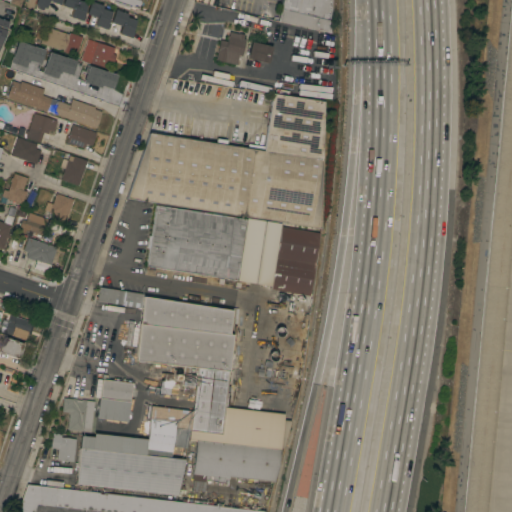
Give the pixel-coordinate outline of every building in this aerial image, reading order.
[(60,0),(59,4),(48,0),(45,8),(43,7),(42,10),(37,8),(38,6),(34,4),(35,0),(60,0)] [(83,14),(85,15),(83,20),(81,19),(81,20),(70,17),(73,9),(61,5),(62,0),(79,0),(87,3),(83,14)] [(139,0),(136,9),(133,8),(132,9),(107,1),(107,0),(139,0)] [(331,0),(331,9),(328,20),(330,33),(278,20),(282,2),(279,1),(279,0),(331,0)] [(107,22),(110,23),(108,29),(105,28),(105,29),(94,25),(97,17),(86,14),(90,1),(103,5),(102,8),(111,11),(107,22)] [(132,31),(134,32),(132,37),(130,37),(119,34),(121,26),(110,22),(115,9),(127,13),(126,16),(136,20),(132,31)] [(0,17),(9,21),(6,28),(8,29),(6,35),(4,34),(0,46),(0,17)] [(45,26),(68,34),(68,32),(81,37),(77,51),(78,51),(77,54),(76,54),(75,56),(61,51),(61,50),(39,43),(45,26)] [(241,55),(238,55),(236,65),(215,60),(220,39),(226,41),(229,31),(238,33),(243,34),(242,38),(245,39),(241,55)] [(87,38),(114,48),(112,53),(115,55),(110,70),(80,59),(87,38)] [(36,73),(44,50),(17,41),(9,64),(36,73)] [(268,63),(246,58),(250,41),(272,46),(268,63)] [(77,75),(80,60),(46,54),(42,75),(57,78),(58,72),(77,75)] [(112,90),(116,74),(86,66),(82,83),(112,90)] [(48,112),(5,97),(11,80),(19,83),(20,81),(43,89),(41,94),(53,98),(48,112)] [(320,228),(125,198),(148,132),(215,143),(216,138),(226,140),(226,145),(247,148),(248,143),(263,145),(271,93),(323,101),(320,228)] [(94,107),(93,108),(101,111),(95,128),(53,113),(57,100),(69,104),(71,98),(94,107)] [(56,120),(53,131),(48,129),(47,133),(43,132),(39,142),(25,138),(33,113),(56,120)] [(79,126),(85,128),(95,132),(91,145),(85,143),(83,148),(66,142),(72,124),(79,126)] [(10,155),(17,137),(36,144),(34,148),(40,150),(35,163),(10,155)] [(78,185),(60,179),(64,168),(59,166),(62,158),(67,160),(69,155),(73,156),(73,155),(86,160),(78,185)] [(0,196),(3,189),(7,190),(10,181),(9,181),(10,178),(11,178),(13,173),(26,177),(22,190),(26,191),(21,204),(0,196)] [(64,224),(46,217),(48,212),(44,210),(47,202),(51,204),(55,192),(73,199),(64,224)] [(309,295),(268,289),(269,286),(145,266),(155,204),(245,219),(246,218),(280,223),(280,226),(319,233),(309,295)] [(0,212),(5,214),(7,205),(14,208),(11,216),(13,216),(8,232),(9,233),(8,238),(6,237),(2,249),(0,248),(0,212)] [(45,226),(41,235),(32,232),(30,236),(27,235),(26,238),(19,235),(22,228),(18,227),(18,228),(13,226),(16,218),(25,220),(25,219),(45,226)] [(56,247),(50,264),(33,259),(33,260),(25,257),(27,252),(23,250),(27,237),(56,247)] [(185,447),(171,446),(170,457),(184,459),(176,495),(74,484),(80,435),(93,436),(93,433),(147,439),(150,406),(192,410),(193,393),(182,392),(183,385),(180,385),(182,366),(135,361),(141,306),(96,301),(98,287),(143,294),(142,296),(231,310),(229,334),(232,334),(224,406),(220,435),(189,432),(187,440),(185,447)] [(34,323),(29,334),(27,333),(25,340),(3,332),(8,320),(13,322),(15,316),(34,323)] [(0,352),(0,346),(3,337),(12,340),(12,339),(17,341),(23,344),(18,359),(0,352)] [(279,344),(296,346),(295,354),(279,352),(279,344)] [(279,355),(294,357),(293,364),(278,361),(279,355)] [(278,364),(294,367),(293,374),(277,371),(278,364)] [(171,386),(171,381),(162,379),(163,372),(172,374),(173,369),(180,370),(178,387),(171,386)] [(277,374),(293,376),(292,384),(276,381),(277,374)] [(132,383),(126,422),(96,417),(101,379),(132,383)] [(276,383),(292,386),(291,393),(275,391),(276,383)] [(275,393),(291,395),(290,402),(274,400),(275,393)] [(90,432),(67,429),(69,413),(61,412),(63,397),(94,401),(90,432)] [(257,401),(272,403),(272,410),(256,408),(257,401)] [(189,432),(220,435),(224,406),(284,414),(283,420),(290,420),(282,448),(280,448),(278,465),(273,481),(229,476),(227,483),(216,482),(216,480),(204,479),(203,491),(190,490),(195,441),(187,440),(189,432)] [(72,461),(56,459),(57,448),(50,448),(51,436),(75,438),(72,461)] [(33,511),(16,511),(26,484),(99,492),(99,494),(104,494),(104,493),(265,511),(264,511),(105,511),(36,504),(33,511)]
